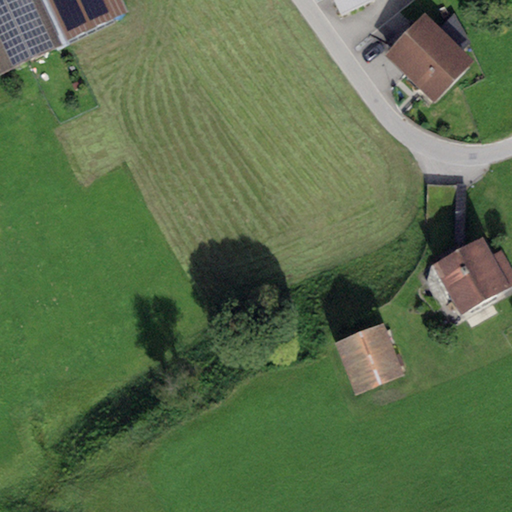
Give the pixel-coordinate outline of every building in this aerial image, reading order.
[(0,0),(0,77),(130,18),(121,0),(0,0)] [(368,0),(327,0),(339,22),(371,7),(368,0)] [(422,26),(383,65),(431,111),(470,72),(422,26)] [(482,249),(432,276),(458,323),(511,294),(511,281),(500,259),(491,264),(482,249)] [(382,337),(333,355),(350,403),(399,386),(382,337)]
